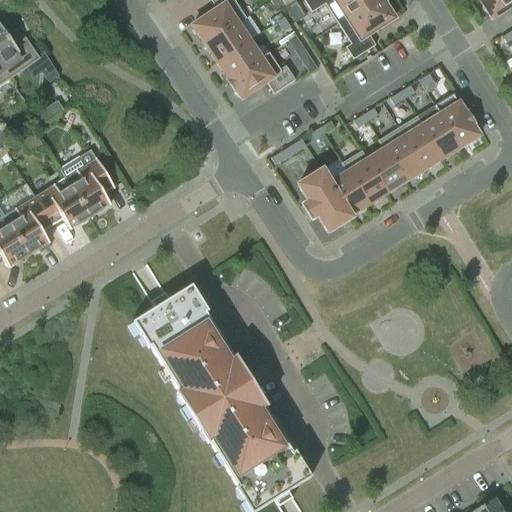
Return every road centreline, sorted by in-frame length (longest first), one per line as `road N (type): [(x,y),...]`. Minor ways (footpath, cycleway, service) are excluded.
road 1 (residential): [(511,160),(329,273),(296,264),(240,170)]
road 2 (residential): [(0,323),(240,170)]
road 3 (residential): [(240,170),(121,0)]
road 4 (residential): [(426,0),(511,136)]
road 5 (residential): [(395,511),(511,437)]
